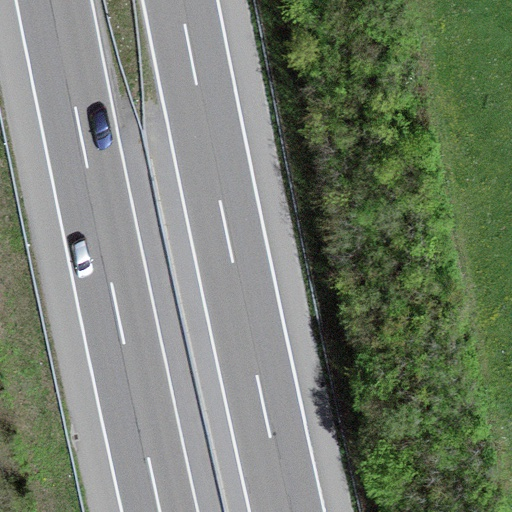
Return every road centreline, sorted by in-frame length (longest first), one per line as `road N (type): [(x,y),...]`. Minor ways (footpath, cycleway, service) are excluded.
road 1 (motorway): [(53,0),(160,511)]
road 2 (motorway): [(286,511),(179,0)]
